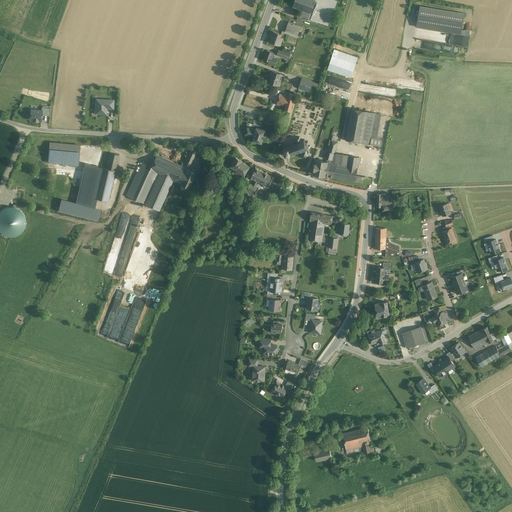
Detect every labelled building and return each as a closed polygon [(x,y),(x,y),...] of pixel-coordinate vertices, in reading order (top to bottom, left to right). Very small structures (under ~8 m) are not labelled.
[(315,0),(295,0),(294,6),(304,9),(301,15),(310,19),(313,9),(316,0),(315,0)] [(316,10),(317,9),(325,12),(329,0),(315,0),(316,0),(313,9),(316,10)] [(337,0),(336,0),(329,0),(325,12),(321,23),(328,25),(337,0)] [(421,6),(418,27),(461,34),(465,13),(421,6)] [(325,12),(317,9),(316,10),(313,9),(310,19),(321,23),(325,12)] [(301,26),(289,22),(285,31),(298,36),(299,30),(301,26)] [(282,34),(273,31),(272,35),(272,36),(270,42),(281,45),(283,38),(281,37),(282,34)] [(335,49),(327,70),(351,78),(358,57),(335,49)] [(277,58),(273,57),(275,52),(268,50),(264,59),(269,61),(269,63),(275,65),(277,58)] [(290,54),(279,50),(277,55),(289,59),(290,54)] [(281,74),(272,71),(270,75),(272,75),(270,82),(279,86),(281,82),(278,81),(281,74)] [(312,82),(302,79),(299,88),(309,92),(311,85),(312,82)] [(286,107),(285,110),(290,112),(295,95),(289,93),(289,96),(286,107)] [(289,96),(280,94),(277,104),(286,107),(289,96)] [(114,100),(96,99),(95,110),(99,110),(99,114),(106,114),(106,109),(113,109),(114,100)] [(30,108),(28,118),(42,120),(43,110),(30,108)] [(371,112),(352,109),(346,140),(366,143),(371,112)] [(371,112),(366,143),(381,146),(382,139),(377,138),(381,114),(371,112)] [(256,129),(248,127),(246,134),(254,136),(256,129)] [(266,130),(256,127),(256,129),(254,136),(253,140),(262,142),(266,130)] [(304,140),(301,141),(300,137),(300,136),(299,137),(296,138),(295,138),(296,138),(297,143),(295,144),(294,143),(294,144),(291,145),(291,144),(290,144),(291,145),(288,146),(288,145),(287,145),(288,146),(284,148),(284,150),(286,155),(286,154),(287,156),(291,155),(291,156),(292,156),(292,154),(294,153),(295,155),(295,154),(295,153),(297,152),(298,153),(298,152),(300,151),(301,153),(300,153),(300,155),(300,156),(302,157),(303,157),(302,158),(303,158),(303,157),(304,157),(307,156),(308,156),(309,156),(309,155),(308,155),(306,149),(307,149),(308,150),(308,149),(308,148),(309,146),(310,146),(310,145),(309,145),(308,142),(308,141),(307,142),(305,141),(305,139),(304,139),(304,140)] [(338,142),(331,140),(326,158),(327,158),(332,160),(334,153),(335,153),(338,142)] [(80,146),(50,143),(48,160),(78,163),(80,146)] [(191,147),(184,164),(182,163),(181,166),(188,169),(197,149),(191,147)] [(119,154),(109,152),(106,168),(115,170),(119,154)] [(350,156),(334,153),(332,160),(331,162),(348,165),(350,156)] [(179,165),(156,155),(149,170),(140,166),(126,196),(145,204),(158,174),(172,181),(179,165)] [(359,157),(350,155),(350,156),(348,165),(358,167),(359,157)] [(243,161),(236,157),(231,165),(244,174),(249,166),(243,162),(243,161)] [(326,161),(316,159),(316,163),(315,163),(314,170),(315,170),(314,174),(325,176),(327,162),(331,162),(332,160),(327,158),(326,161)] [(229,164),(221,160),(218,164),(226,169),(229,164)] [(331,162),(327,162),(325,176),(355,181),(356,175),(358,167),(348,165),(331,162)] [(101,167),(86,163),(77,201),(92,205),(93,197),(101,167)] [(226,169),(218,164),(217,168),(224,172),(226,169)] [(188,169),(181,166),(179,165),(172,181),(189,188),(196,172),(188,169)] [(106,168),(101,167),(93,197),(108,201),(114,177),(115,177),(117,171),(115,170),(106,168)] [(273,176),(256,168),(251,178),(255,180),(257,181),(268,186),(273,176)] [(158,174),(145,204),(159,210),(172,181),(158,174)] [(371,178),(356,175),(355,181),(370,183),(371,178)] [(253,185),(251,184),(247,190),(255,194),(258,187),(255,186),(253,185)] [(392,196),(386,196),(386,194),(382,194),(377,194),(377,207),(382,207),(382,206),(383,206),(383,210),(391,211),(391,207),(395,207),(395,206),(395,203),(396,203),(396,201),(395,202),(392,201),(392,196)] [(61,199),(58,210),(98,221),(101,209),(61,199)] [(448,203),(440,206),(443,215),(451,212),(448,203)] [(6,221),(3,222),(3,233),(7,233),(7,236),(14,236),(25,232),(26,220),(22,208),(9,207),(3,209),(4,211),(8,211),(9,215),(9,217),(12,217),(13,220),(10,221),(6,221)] [(333,216),(311,212),(310,220),(311,220),(325,222),(326,222),(326,221),(332,222),(333,216)] [(325,222),(311,220),(309,239),(319,241),(322,241),(325,222)] [(349,224),(341,223),(340,233),(348,234),(349,224)] [(387,228),(375,228),(375,238),(386,239),(387,228)] [(452,228),(442,231),(446,243),(456,240),(452,228)] [(493,236),(484,239),(486,243),(487,243),(491,255),(501,251),(496,238),(494,239),(493,236)] [(332,237),(330,237),(329,247),(336,248),(338,238),(332,237)] [(390,242),(388,239),(386,239),(375,238),(375,249),(386,249),(386,247),(389,247),(388,251),(399,251),(399,246),(390,242)] [(399,251),(388,251),(389,247),(386,247),(386,249),(385,257),(399,257),(399,251)] [(294,256),(283,255),(282,269),(292,270),(294,256)] [(497,255),(488,258),(490,262),(494,261),(497,271),(501,270),(501,272),(508,270),(504,257),(498,259),(497,255)] [(420,261),(415,263),(418,272),(427,269),(423,260),(420,261)] [(376,274),(384,275),(385,275),(385,268),(383,267),(376,267),(376,274)] [(457,275),(450,277),(457,294),(463,291),(468,290),(462,273),(457,275)] [(384,276),(384,275),(376,274),(375,283),(383,283),(384,280),(388,280),(389,276),(384,276)] [(502,274),(493,277),(496,283),(500,282),(502,286),(500,287),(501,292),(507,290),(506,289),(511,287),(511,280),(511,277),(504,280),(502,274)] [(283,278),(272,277),(272,282),(271,282),(270,290),(270,291),(274,291),(281,292),(283,278)] [(432,282),(421,287),(422,291),(424,290),(428,299),(437,296),(432,282)] [(311,297),(309,297),(309,298),(307,308),(316,309),(318,299),(311,297)] [(276,299),(271,299),(270,306),(269,307),(269,308),(270,309),(272,310),(272,309),(279,310),(280,300),(276,299)] [(387,301),(375,303),(377,314),(378,314),(379,317),(383,317),(383,315),(388,314),(388,313),(391,313),(391,309),(388,309),(387,301)] [(435,315),(434,315),(434,316),(433,317),(435,321),(436,322),(437,322),(438,325),(439,325),(441,326),(443,325),(443,324),(443,323),(447,322),(446,318),(446,317),(445,315),(444,314),(443,312),(441,313),(435,315)] [(314,320),(312,319),(312,320),(310,332),(320,333),(322,321),(314,320)] [(282,324),(272,323),(272,325),(272,331),(282,332),(282,324)] [(421,326),(402,333),(407,348),(426,341),(421,326)] [(491,336),(487,327),(482,329),(483,329),(489,342),(493,340),(496,339),(496,338),(494,334),(491,336)] [(381,329),(369,334),(372,344),(380,341),(381,344),(386,342),(381,329)] [(483,329),(468,336),(473,344),(476,348),(489,342),(483,329)] [(507,333),(501,336),(502,339),(505,345),(511,341),(507,333)] [(122,334),(120,342),(126,344),(129,336),(122,334)] [(271,339),(262,338),(261,348),(265,348),(265,344),(270,345),(271,339)] [(459,342),(451,348),(453,352),(457,358),(465,352),(459,342)] [(270,345),(265,344),(265,348),(265,354),(276,355),(276,352),(277,352),(278,351),(278,349),(277,348),(276,348),(276,345),(270,345)] [(496,345),(476,357),(482,367),(501,355),(497,348),(496,345)] [(508,345),(500,349),(499,348),(497,348),(501,355),(511,349),(509,345),(508,345)] [(451,354),(450,352),(446,354),(448,356),(452,361),(455,359),(451,354)] [(448,356),(441,362),(447,371),(455,366),(452,361),(448,356)] [(308,361),(301,358),(299,364),(306,367),(308,361)] [(299,364),(288,361),(286,368),(297,372),(299,364)] [(433,367),(435,370),(440,376),(447,371),(441,362),(433,367)] [(257,366),(253,365),(253,366),(253,378),(256,378),(255,380),(257,381),(259,382),(260,380),(264,381),(265,366),(257,366)] [(430,387),(424,378),(416,384),(423,393),(429,389),(430,388),(430,387)] [(294,382),(288,380),(285,386),(287,387),(287,388),(290,389),(294,382)] [(282,385),(277,383),(274,388),(277,389),(275,393),(276,394),(276,395),(277,395),(278,395),(283,397),(287,388),(287,387),(285,386),(284,386),(284,385),(283,384),(282,385)] [(368,427),(343,433),(346,445),(369,440),(370,442),(371,441),(368,427)] [(369,440),(346,445),(347,453),(361,450),(360,447),(363,446),(364,453),(375,450),(374,446),(371,447),(370,442),(369,440)] [(330,447),(315,451),(317,460),(333,457),(330,447)]
